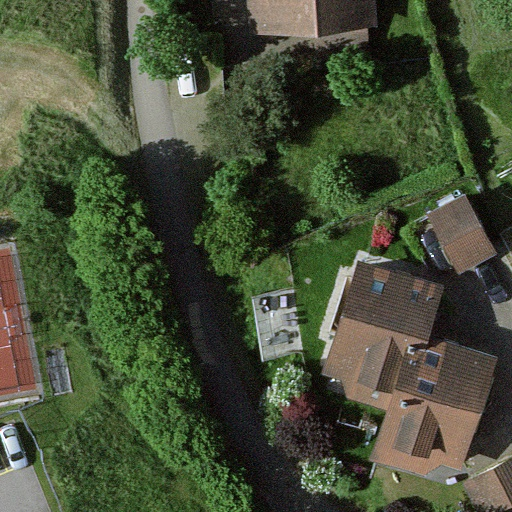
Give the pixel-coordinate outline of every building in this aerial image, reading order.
[(243,0),(245,37),(373,30),(371,0),(243,0)] [(462,200),(424,220),(455,277),(492,257),(462,200)] [(358,266),(326,374),(389,392),(421,284),(358,266)] [(503,357),(409,327),(389,392),(365,467),(433,488),(438,473),(464,481),(503,357)] [(502,511),(511,508),(511,469),(465,491),(474,511),(502,511)]
